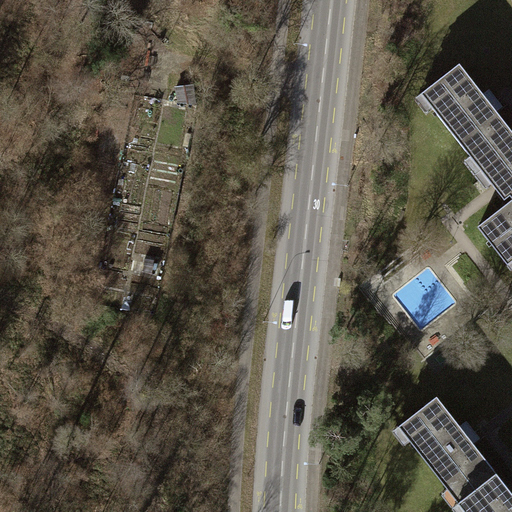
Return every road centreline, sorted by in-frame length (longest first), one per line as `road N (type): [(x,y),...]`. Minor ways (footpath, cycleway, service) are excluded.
road 1 (tertiary): [(328,0),(284,350),(273,511)]
road 2 (track): [(0,303),(154,384),(152,511)]
road 3 (track): [(318,81),(176,59)]
